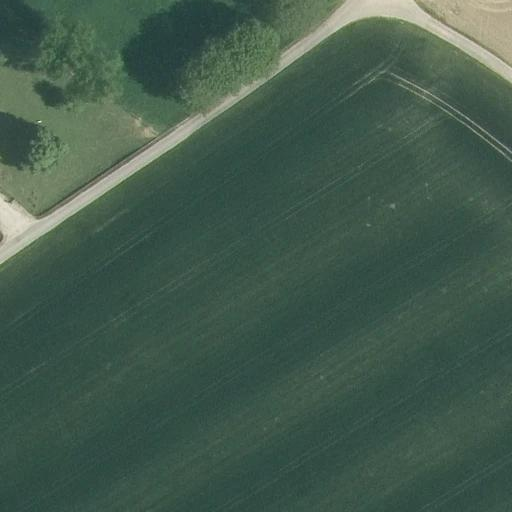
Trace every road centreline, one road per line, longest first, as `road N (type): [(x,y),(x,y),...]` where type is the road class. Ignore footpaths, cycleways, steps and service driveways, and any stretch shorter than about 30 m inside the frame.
road 1 (unclassified): [(0,260),(274,69),(356,0)]
road 2 (unclassified): [(511,69),(404,0)]
